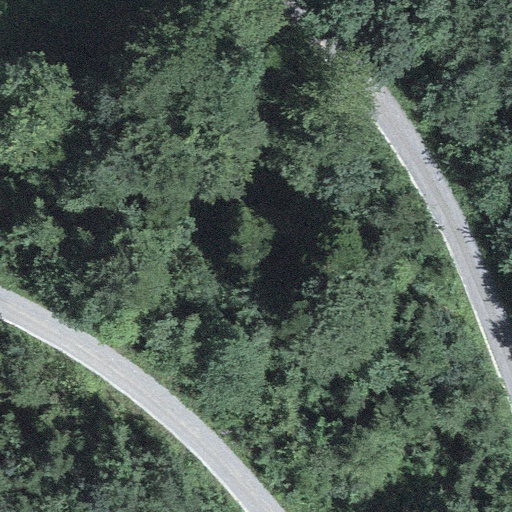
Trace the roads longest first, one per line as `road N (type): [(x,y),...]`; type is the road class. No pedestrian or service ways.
road 1 (track): [(511,373),(443,199),(292,0)]
road 2 (track): [(0,305),(139,385),(252,511)]
